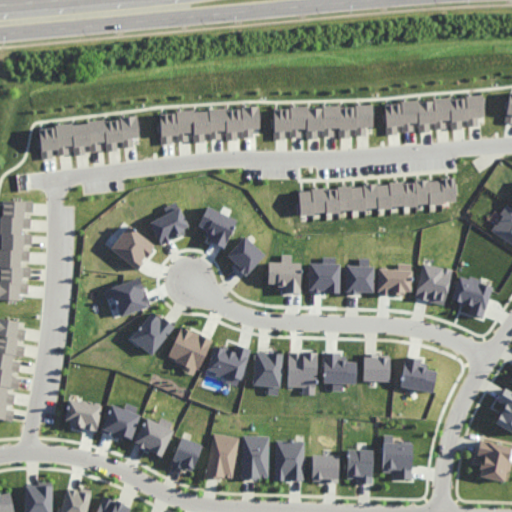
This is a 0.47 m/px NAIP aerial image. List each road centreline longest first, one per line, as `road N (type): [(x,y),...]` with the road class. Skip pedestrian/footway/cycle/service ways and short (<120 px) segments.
road 1 (residential): [(25,454),(51,316),(61,181),(212,161),(511,145)]
road 2 (primary): [(0,34),(377,0)]
road 3 (residential): [(367,511),(220,509),(88,463),(0,454)]
road 4 (residential): [(488,362),(406,327),(254,319),(193,282)]
road 5 (residential): [(511,325),(462,405),(439,511)]
